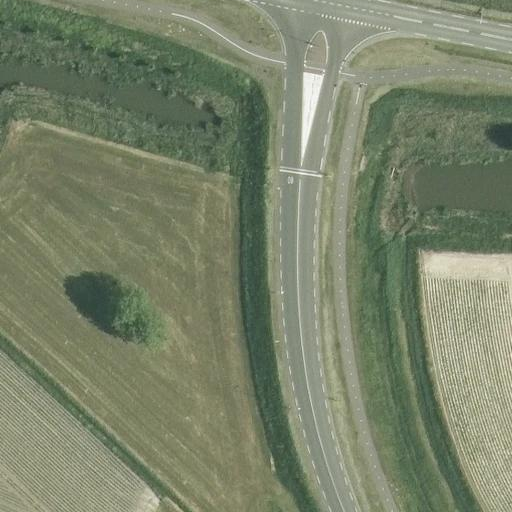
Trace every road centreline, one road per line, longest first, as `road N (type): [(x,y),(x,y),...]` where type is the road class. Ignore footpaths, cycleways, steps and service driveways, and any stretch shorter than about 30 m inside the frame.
road 1 (secondary): [(344,511),(304,379),(298,172)]
road 2 (secondary): [(341,5),(511,40)]
road 3 (secondary): [(298,172),(331,73),(341,5)]
road 4 (secondary): [(301,0),(293,69),(298,172)]
